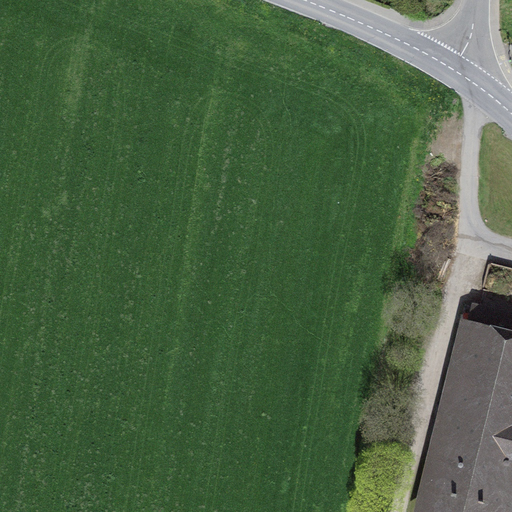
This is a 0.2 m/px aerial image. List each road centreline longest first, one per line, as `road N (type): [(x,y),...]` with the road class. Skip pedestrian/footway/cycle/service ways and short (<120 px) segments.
road 1 (track): [(410,511),(470,247),(475,151),(489,95)]
road 2 (secondary): [(296,0),(452,71)]
